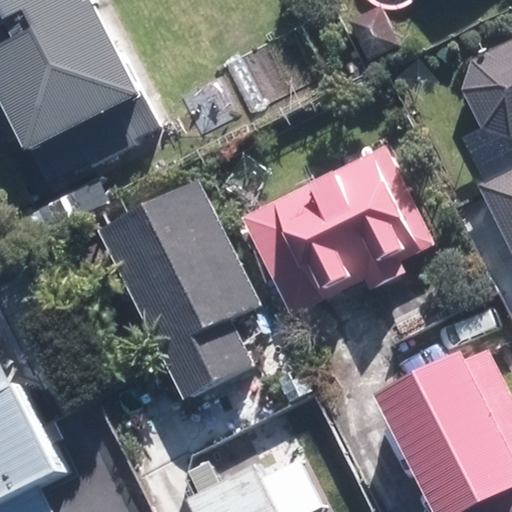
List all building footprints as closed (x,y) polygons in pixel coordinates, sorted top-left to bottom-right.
[(152,128),(85,0),(0,0),(0,101),(43,184),(152,128)] [(511,48),(485,61),(474,88),(490,128),(511,137),(511,175),(490,187),(511,232),(511,48)] [(400,145),(252,218),(303,319),(378,282),(383,293),(418,275),(413,265),(451,247),(400,145)] [(194,181),(100,228),(185,396),(250,364),(229,321),(258,307),(194,181)] [(511,375),(500,352),(485,360),(481,352),(396,396),(456,511),(494,511),(511,503),(511,375)] [(0,511),(50,511),(40,490),(67,477),(26,394),(20,397),(0,357),(0,511)] [(280,511),(258,467),(188,502),(193,511),(280,511)]
